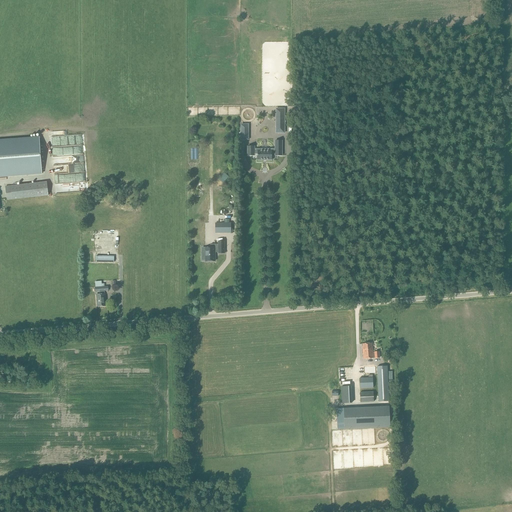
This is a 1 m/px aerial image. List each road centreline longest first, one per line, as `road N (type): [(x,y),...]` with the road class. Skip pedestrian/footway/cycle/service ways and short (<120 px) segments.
road 1 (unclassified): [(0,334),(511,291)]
road 2 (track): [(186,466),(185,317)]
